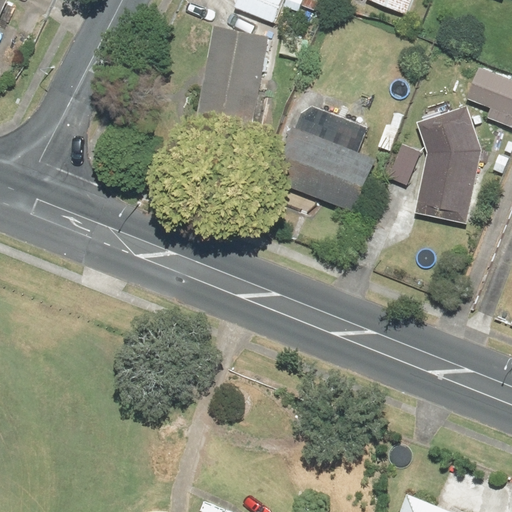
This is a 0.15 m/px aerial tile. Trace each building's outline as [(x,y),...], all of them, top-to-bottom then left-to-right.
[(0,0),(0,19),(8,0),(0,0)] [(238,0),(236,8),(275,24),(285,0),(238,0)] [(414,0),(366,0),(367,1),(407,17),(414,0)] [(256,132),(272,41),(211,31),(195,121),(256,132)] [(511,77),(482,66),(469,100),(490,108),(487,116),(511,125),(511,77)] [(370,129),(301,103),(271,182),(358,215),(379,159),(361,152),(370,129)] [(430,151),(416,216),(469,226),(484,151),(467,109),(420,128),(430,151)] [(409,188),(423,154),(403,146),(388,180),(409,188)] [(459,511),(408,493),(400,511),(459,511)]
